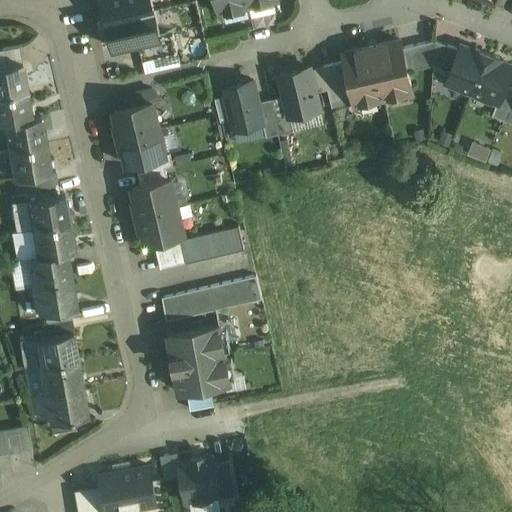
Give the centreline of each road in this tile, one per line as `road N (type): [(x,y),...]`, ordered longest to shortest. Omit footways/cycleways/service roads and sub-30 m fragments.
road 1 (residential): [(54,471),(145,417),(57,6),(0,16)]
road 2 (residential): [(322,34),(438,7),(511,35)]
road 3 (residential): [(205,63),(322,34)]
